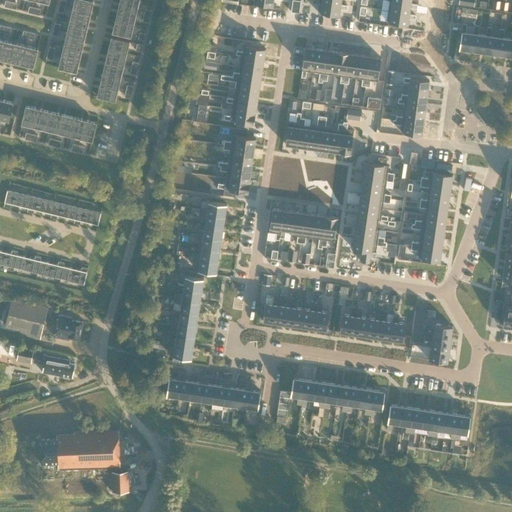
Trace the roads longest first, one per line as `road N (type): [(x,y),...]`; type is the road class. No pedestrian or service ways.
road 1 (residential): [(142,511),(159,457),(109,382),(101,341),(164,126)]
road 2 (residential): [(277,347),(466,376),(478,345)]
road 3 (residential): [(427,44),(231,17)]
road 4 (residential): [(447,293),(254,264)]
road 5 (residential): [(447,293),(501,153)]
road 6 (residential): [(277,347),(266,355),(231,349),(234,330),(244,326),(254,264)]
road 7 (residential): [(164,126),(195,0)]
